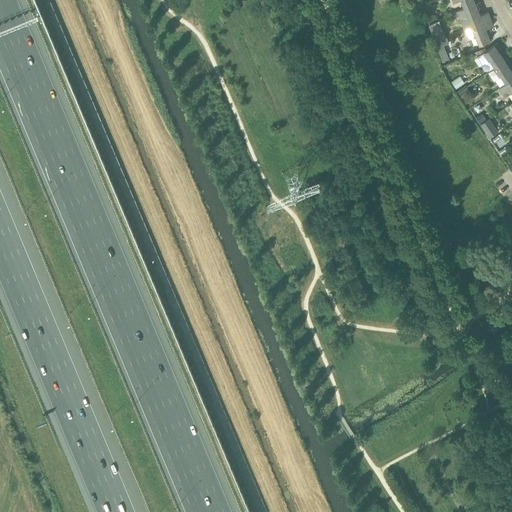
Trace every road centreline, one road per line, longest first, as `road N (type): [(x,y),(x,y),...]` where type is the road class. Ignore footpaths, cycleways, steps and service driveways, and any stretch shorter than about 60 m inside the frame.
road 1 (motorway): [(211,511),(0,6)]
road 2 (motorway): [(0,234),(116,511)]
